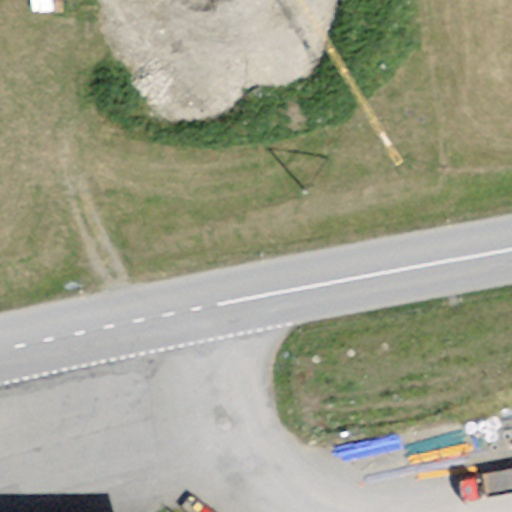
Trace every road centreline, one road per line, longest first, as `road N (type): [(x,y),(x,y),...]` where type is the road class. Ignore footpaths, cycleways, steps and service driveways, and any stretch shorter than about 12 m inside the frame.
road 1 (primary): [(511,253),(0,351)]
road 2 (track): [(141,319),(48,96),(27,0)]
road 3 (unknown): [(0,489),(278,412)]
